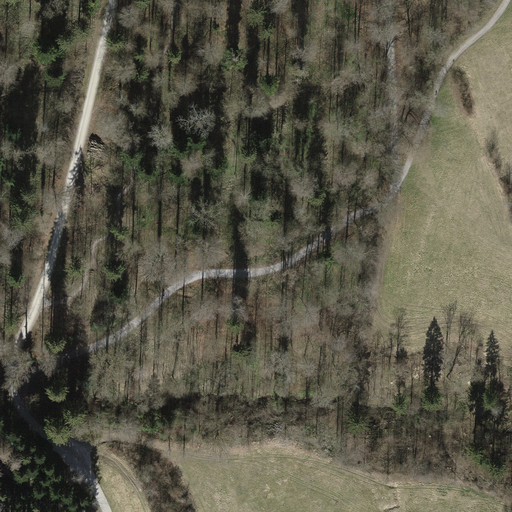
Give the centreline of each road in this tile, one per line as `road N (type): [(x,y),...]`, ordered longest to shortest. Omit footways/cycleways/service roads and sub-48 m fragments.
road 1 (motorway): [(0,268),(218,311),(511,347)]
road 2 (motorway): [(511,257),(254,228),(0,180)]
road 3 (track): [(396,183),(380,205),(284,265),(192,276),(102,343),(10,376)]
road 4 (track): [(113,0),(50,261),(10,376)]
road 5 (track): [(396,183),(453,56),(507,0)]
road 6 (track): [(396,183),(387,0)]
road 7 (track): [(10,376),(20,408),(88,474),(107,511)]
